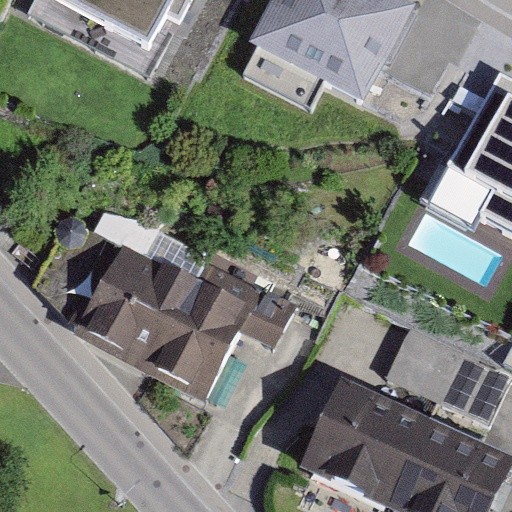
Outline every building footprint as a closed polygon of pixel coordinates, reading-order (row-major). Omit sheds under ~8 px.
[(185,0),(38,0),(28,22),(149,78),(185,0)] [(408,16),(377,0),(271,0),(241,60),(355,119),(408,16)] [(511,88),(499,81),(448,171),(489,193),(475,218),(511,238),(511,88)] [(467,262),(482,229),(433,206),(418,239),(467,262)] [(237,316),(119,255),(75,339),(206,407),(242,338),(266,351),(285,314),(248,295),(237,316)] [(468,359),(413,334),(388,386),(444,412),(463,420),(469,423),(487,432),(490,433),(511,385),(511,379),(493,371),(487,368),(468,359)] [(302,482),(366,511),(394,511),(431,433),(343,393),(302,482)] [(500,511),(511,486),(511,470),(431,433),(394,511),(500,511)]
